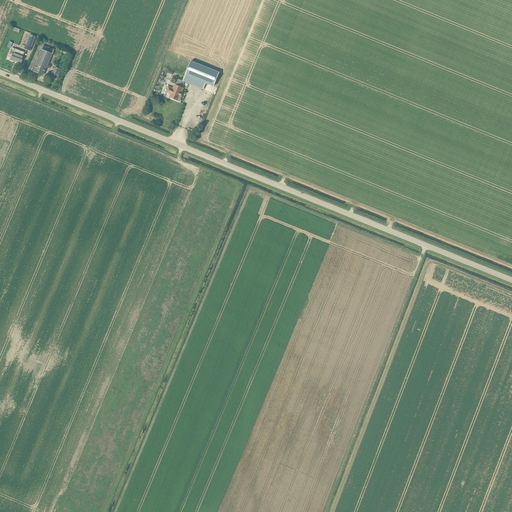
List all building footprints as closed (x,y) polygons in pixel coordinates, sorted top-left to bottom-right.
[(24,49),(29,51),(35,37),(29,35),(24,49)] [(52,54),(54,49),(43,45),(41,50),(36,63),(32,72),(42,76),(45,69),(47,69),(49,66),(47,65),(52,54)] [(20,64),(23,57),(22,56),(24,52),(11,48),(8,56),(11,57),(10,60),(20,64)] [(213,88),(219,73),(192,62),(184,81),(184,82),(201,90),(204,84),(213,88)] [(58,77),(60,73),(61,70),(55,67),(52,74),(58,77)] [(166,92),(171,94),(169,97),(179,101),(181,96),(180,96),(182,93),(181,93),(183,89),(182,88),(184,82),(184,81),(178,79),(175,85),(174,85),(173,89),(168,87),(166,92)]
